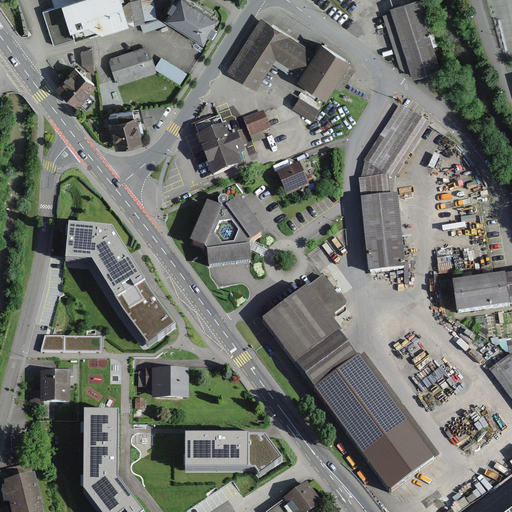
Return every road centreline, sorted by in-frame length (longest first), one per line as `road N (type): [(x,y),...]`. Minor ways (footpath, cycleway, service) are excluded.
road 1 (primary): [(115,188),(319,461)]
road 2 (residential): [(0,426),(39,262),(49,173),(75,137)]
road 3 (residential): [(246,16),(165,144),(115,188)]
road 4 (unknown): [(363,299),(412,284),(423,260),(432,177),(478,152)]
